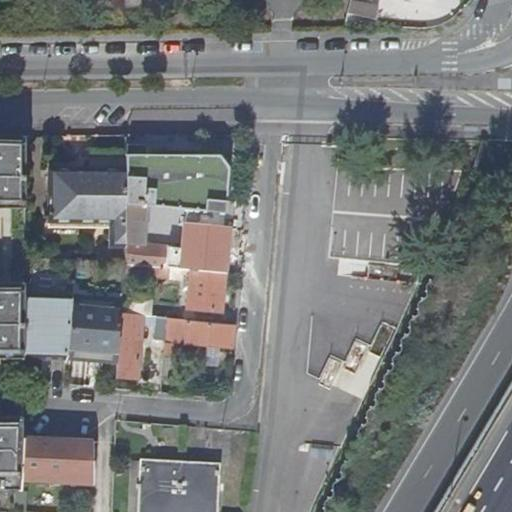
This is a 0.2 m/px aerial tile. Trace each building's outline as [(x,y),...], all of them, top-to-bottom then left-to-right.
[(127,168),(125,245),(145,247),(148,207),(188,211),(186,226),(222,230),(228,171),(219,158),(127,156),(127,168)] [(77,167),(49,167),(49,220),(77,221),(77,167)] [(77,221),(109,222),(109,228),(110,247),(125,247),(125,245),(127,168),(77,167),(77,221)] [(176,260),(177,250),(145,247),(125,245),(125,247),(125,266),(170,270),(190,272),(225,275),(227,256),(229,237),(194,233),(191,266),(185,265),(185,261),(176,260)] [(125,266),(124,277),(169,281),(170,270),(125,266)] [(186,311),(222,314),(225,275),(190,272),(186,311)] [(73,304),(72,308),(122,312),(123,302),(73,298),(73,304)] [(25,301),(24,355),(68,358),(69,353),(72,308),(73,304),(25,301)] [(122,317),(122,312),(72,308),(69,353),(101,356),(100,366),(118,368),(122,317)] [(117,381),(138,382),(142,319),(122,317),(118,368),(117,381)] [(173,359),(174,344),(232,349),(234,327),(168,321),(167,327),(165,358),(173,359)] [(100,366),(101,356),(69,353),(68,358),(68,362),(100,366)] [(92,485),(92,443),(23,440),(22,481),(92,485)] [(139,508),(185,511),(216,511),(220,464),(143,458),(139,508)] [(25,511),(25,497),(16,497),(14,511),(25,511)]
